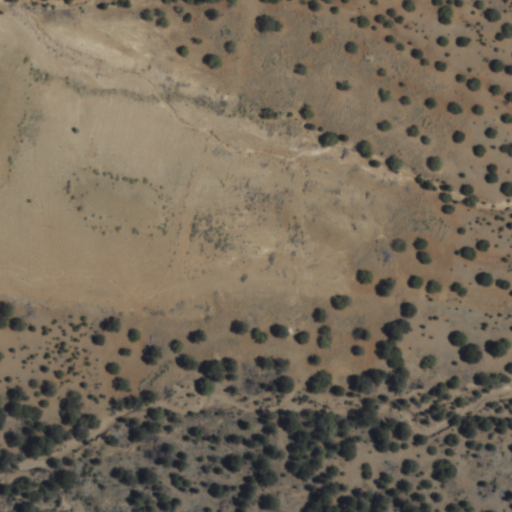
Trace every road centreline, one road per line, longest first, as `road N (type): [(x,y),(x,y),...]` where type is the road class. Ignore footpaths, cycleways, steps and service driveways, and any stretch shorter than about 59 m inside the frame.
road 1 (track): [(511,393),(453,409),(422,432),(396,404),(134,409),(0,473)]
road 2 (track): [(0,295),(125,317),(178,302),(286,291),(511,306)]
